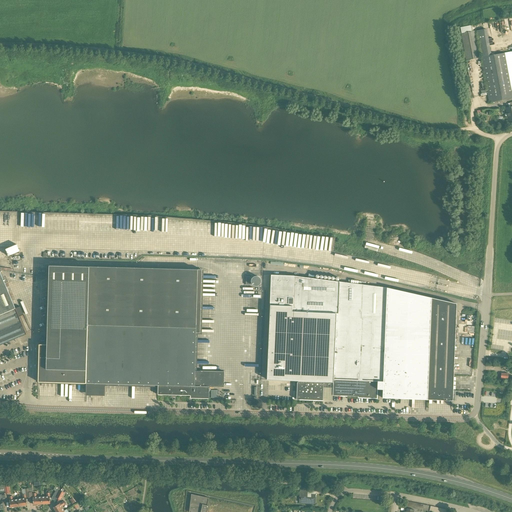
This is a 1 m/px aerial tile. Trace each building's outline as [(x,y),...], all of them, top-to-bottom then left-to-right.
[(491,55),(490,49),(486,29),(476,31),(487,95),(485,96),(486,103),(489,103),(511,98),(511,87),(506,53),(491,55)] [(86,383),(89,267),(49,266),(49,278),(47,345),(39,345),(38,382),(86,383)] [(197,270),(89,267),(86,383),(105,384),(158,385),(158,395),(174,395),(192,395),(192,398),(209,399),(209,386),(224,387),(224,372),(195,371),(197,270)] [(0,344),(26,334),(15,309),(0,272),(0,344)] [(451,375),(455,303),(387,288),(385,319),(360,318),(361,308),(338,307),(340,282),(294,276),(271,275),(266,380),(297,381),(296,399),(300,400),(300,399),(322,400),(322,401),(323,401),(323,387),(333,388),(332,395),(344,396),(344,394),(346,394),(346,396),(358,396),(358,398),(377,399),(377,389),(383,389),(382,398),(450,400),(451,375)] [(261,282),(261,281),(261,280),(261,279),(260,278),(259,277),(258,276),(257,276),(256,276),(255,276),(254,277),(253,277),(252,278),(251,279),(251,280),(251,281),(251,282),(251,283),(252,284),(253,285),(254,285),(255,286),(256,286),(257,286),(258,286),(259,285),(260,284),(261,283),(261,282)] [(466,337),(475,337),(475,316),(467,316),(466,337)] [(105,384),(86,383),(85,398),(104,398),(105,384)] [(60,490),(57,496),(56,497),(61,500),(65,492),(60,490)] [(316,491),(307,490),(300,490),(299,497),(301,497),(300,503),(315,504),(316,494),(316,491)] [(41,497),(36,497),(36,493),(33,493),(33,497),(33,504),(42,504),(41,497)] [(46,497),(41,497),(42,504),(50,503),(50,497),(49,493),(46,493),(46,497)] [(18,499),(19,506),(27,505),(26,498),(25,494),(22,495),(23,498),(18,499)] [(206,511),(207,511),(208,511),(242,511),(243,511),(206,504),(207,496),(191,494),(189,511),(206,511)] [(18,499),(13,500),(12,496),(9,497),(9,500),(10,507),(19,506),(18,499)] [(63,501),(59,504),(53,507),(56,511),(61,511),(64,511),(61,507),(64,505),(65,504),(66,503),(64,501),(63,501)]
